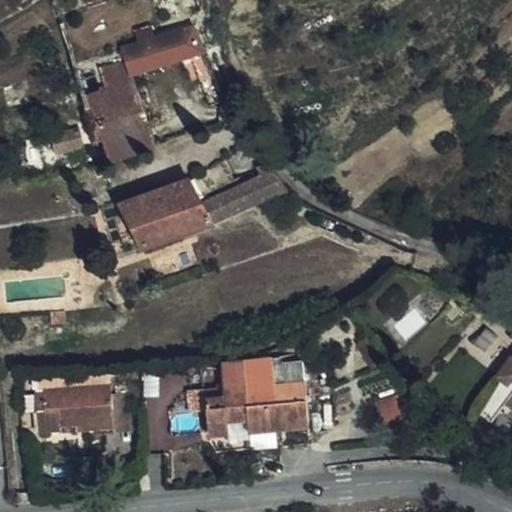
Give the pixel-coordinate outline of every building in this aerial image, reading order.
[(226,100),(195,29),(171,37),(178,60),(190,56),(212,107),(226,100)] [(142,46),(158,41),(155,31),(139,36),(142,46)] [(178,60),(171,37),(158,41),(142,46),(124,52),(129,64),(133,76),(178,60)] [(102,96),(88,99),(91,109),(87,110),(86,111),(92,138),(95,143),(104,141),(116,138),(122,160),(157,147),(133,76),(129,64),(102,73),(109,94),(102,96)] [(83,145),(79,130),(53,138),(57,152),(83,145)] [(112,164),(122,160),(116,138),(104,141),(112,164)] [(235,180),(224,160),(191,180),(199,197),(235,180)] [(213,223),(282,192),(286,190),(266,162),(257,168),(261,177),(238,188),(235,180),(199,197),(213,223)] [(213,223),(199,197),(191,180),(120,204),(125,214),(144,249),(214,225),(213,223)] [(423,305),(396,321),(403,333),(431,317),(423,305)] [(511,333),(510,336),(511,337),(511,356),(496,376),(501,379),(477,410),(491,421),(506,401),(511,392),(511,333)] [(303,380),(301,362),(281,364),(274,365),(273,358),(243,361),(248,420),(249,428),(309,423),(305,380),(303,380)] [(207,398),(209,431),(229,429),(229,422),(248,420),(243,361),(222,364),(224,386),(226,386),(226,396),(207,398)] [(43,389),(113,385),(112,374),(20,375),(22,390),(36,389),(38,414),(45,413),(43,389)] [(113,395),(113,385),(43,389),(45,413),(38,414),(39,434),(59,432),(58,425),(78,424),(95,423),(96,433),(116,432),(113,395)] [(129,393),(113,395),(116,432),(131,431),(129,393)] [(386,437),(416,429),(413,426),(421,424),(403,394),(377,402),(386,437)] [(230,439),(250,437),(249,432),(249,428),(248,420),(229,422),(229,429),(209,431),(209,435),(229,433),(230,439)] [(78,434),(96,433),(95,423),(78,424),(78,434)] [(310,427),(309,423),(249,428),(249,432),(310,427)] [(437,432),(437,430),(437,427),(435,425),(433,424),(431,424),(429,424),(427,425),(425,427),(425,429),(425,431),(426,433),(427,435),(429,436),(432,436),(434,435),(436,434),(437,432)]
